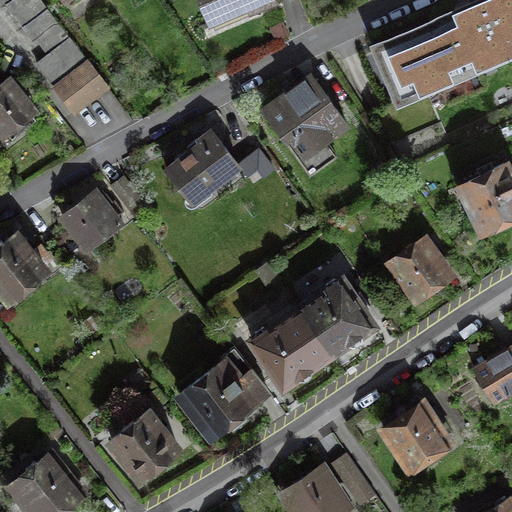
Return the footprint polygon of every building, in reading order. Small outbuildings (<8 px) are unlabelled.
[(6,0),(48,55),(70,38),(41,0),(6,0)] [(271,0),(200,0),(209,21),(247,4),(250,9),(271,0)] [(511,51),(511,0),(479,0),(375,45),(398,99),(511,51)] [(106,85),(70,38),(48,55),(37,63),(73,110),(106,85)] [(7,80),(0,70),(0,129),(3,133),(7,131),(12,137),(36,118),(30,111),(33,109),(23,96),(28,93),(15,76),(12,79),(7,80)] [(345,122),(311,74),(263,108),(310,173),(336,155),(324,137),(345,122)] [(511,88),(481,102),(487,114),(511,101),(511,88)] [(386,144),(401,168),(448,145),(438,121),(386,144)] [(238,163),(211,129),(198,139),(200,142),(166,169),(192,200),(238,163)] [(511,214),(511,180),(504,163),(452,187),(465,214),(476,209),(484,227),(511,214)] [(142,199),(123,175),(110,185),(129,209),(142,199)] [(102,198),(95,189),(62,215),(85,245),(118,219),(106,204),(110,200),(106,195),(102,198)] [(45,268),(16,231),(2,242),(1,240),(0,240),(0,287),(8,298),(45,268)] [(448,272),(424,238),(391,261),(415,295),(448,272)] [(281,278),(273,266),(261,273),(268,286),(281,278)] [(342,277),(299,305),(330,352),(346,341),(348,343),(353,344),(356,343),(360,341),(362,338),(362,334),(361,331),(373,323),(360,304),(367,300),(359,289),(353,294),(342,277)] [(330,352),(299,305),(251,337),(263,355),(257,359),(264,369),(270,365),(283,383),(295,375),(299,377),(304,378),(306,377),(310,375),(312,371),(312,368),(311,365),(330,352)] [(511,390),(511,342),(473,366),(494,401),(511,390)] [(267,388),(233,345),(220,355),(223,358),(180,392),(211,432),(226,420),(232,428),(246,417),(240,410),(267,388)] [(449,439),(423,400),(382,427),(408,466),(411,464),(415,470),(432,459),(428,453),(449,439)] [(177,445),(148,409),(134,419),(132,417),(121,425),(124,428),(110,439),(140,475),(177,445)] [(346,451),(331,461),(359,501),(374,490),(346,451)] [(79,488),(50,452),(37,462),(34,459),(23,468),(25,471),(10,484),(32,511),(57,511),(58,506),(79,488)] [(300,511),(328,511),(343,502),(321,469),(304,480),(287,492),(300,511)] [(511,511),(511,507),(506,498),(484,511),(511,511)]
